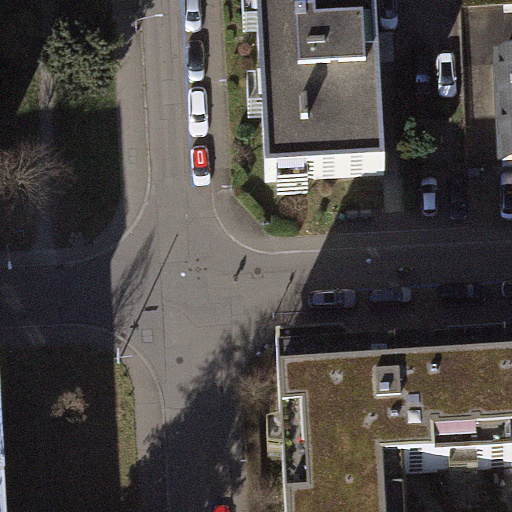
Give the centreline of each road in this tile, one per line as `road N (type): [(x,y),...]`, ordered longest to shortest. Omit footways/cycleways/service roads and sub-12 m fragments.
road 1 (residential): [(189,285),(511,267)]
road 2 (residential): [(170,0),(189,285)]
road 3 (residential): [(189,285),(203,511)]
road 4 (residential): [(0,299),(189,285)]
